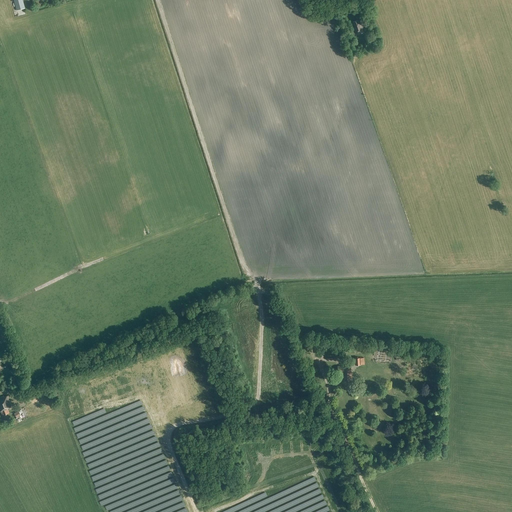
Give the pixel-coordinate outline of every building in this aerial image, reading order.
[(359,18),(365,27),(369,24),(367,20),(366,21),(363,16),(359,18)] [(361,22),(359,23),(358,20),(353,22),(355,29),(354,30),(355,34),(362,31),(361,29),(363,28),(361,22)] [(343,379),(351,378),(350,365),(337,366),(338,372),(342,371),(343,379)] [(19,374),(17,367),(11,369),(14,376),(19,374)] [(17,382),(15,376),(11,378),(11,379),(8,380),(9,384),(13,383),(17,382)] [(4,397),(0,397),(0,411),(2,416),(9,413),(8,409),(12,408),(8,396),(4,398),(4,397)]
